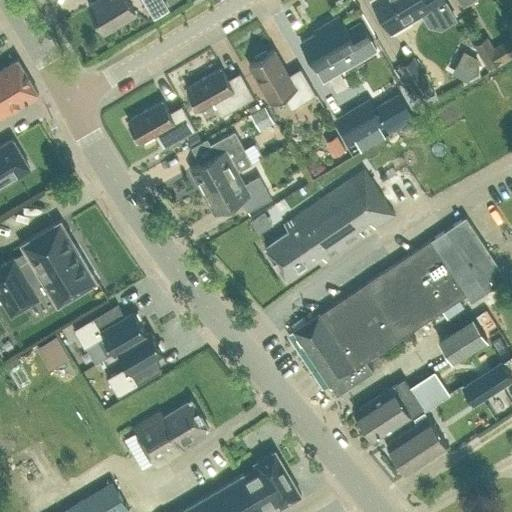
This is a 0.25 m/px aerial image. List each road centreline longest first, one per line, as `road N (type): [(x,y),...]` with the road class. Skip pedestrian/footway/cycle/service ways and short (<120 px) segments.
road 1 (tertiary): [(379,511),(149,229),(67,101)]
road 2 (tertiary): [(241,0),(67,101)]
